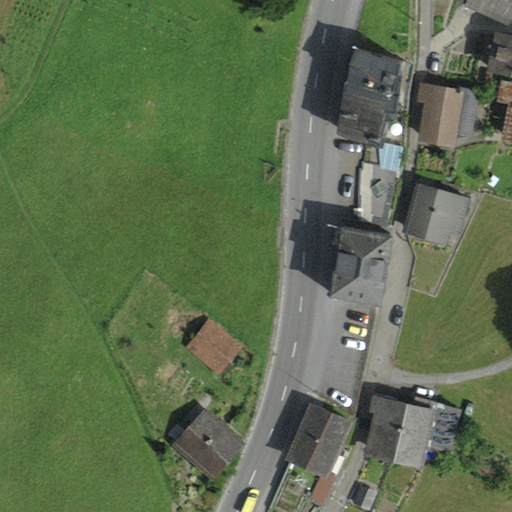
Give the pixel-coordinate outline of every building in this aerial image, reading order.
[(511,0),(461,0),(479,10),(505,19),(511,2),(511,0)] [(511,37),(498,35),(491,68),(511,72),(511,37)] [(398,107),(403,103),(408,62),(356,48),(341,115),(344,116),(340,129),(345,130),(344,132),(366,137),(380,141),(386,114),(396,116),(398,107)] [(511,103),(511,104),(506,136),(511,136),(511,82),(506,81),(501,101),(511,103)] [(469,133),(477,92),(423,84),(421,99),(431,101),(422,136),(450,140),(452,130),(469,133)] [(392,167),(381,165),(380,142),(380,141),(366,137),(364,162),(362,161),(362,169),(360,168),(358,221),(372,223),(373,216),(387,218),(394,182),(390,181),(392,170),(392,167)] [(392,170),(398,171),(403,146),(380,142),(381,165),(392,167),(392,170)] [(459,229),(468,198),(455,194),(457,187),(443,183),(441,189),(420,183),(406,228),(443,239),(447,226),(459,229)] [(372,223),(387,225),(388,218),(387,218),(373,216),(372,223)] [(342,226),(331,293),(380,302),(391,234),(342,226)] [(189,344),(218,370),(238,346),(207,322),(189,344)] [(380,412),(370,448),(394,454),(407,403),(374,394),(371,410),(380,412)] [(421,457),(425,441),(448,447),(450,448),(459,409),(415,398),(414,405),(407,403),(394,454),(420,461),(421,457)] [(349,420),(313,404),(290,455),(326,471),(341,437),(349,420)] [(169,434),(212,474),(240,444),(205,412),(186,432),(177,425),(169,434)] [(326,471),(335,475),(345,452),(342,450),(346,439),(341,437),(326,471)] [(421,457),(444,463),(448,447),(425,441),(421,457)] [(326,471),(324,476),(333,480),(335,475),(326,471)] [(322,475),(312,495),(323,501),(333,480),(324,476),(322,475)] [(285,481),(271,511),(274,511),(300,511),(310,493),(285,481)] [(361,489),(355,502),(368,508),(374,495),(361,489)]
